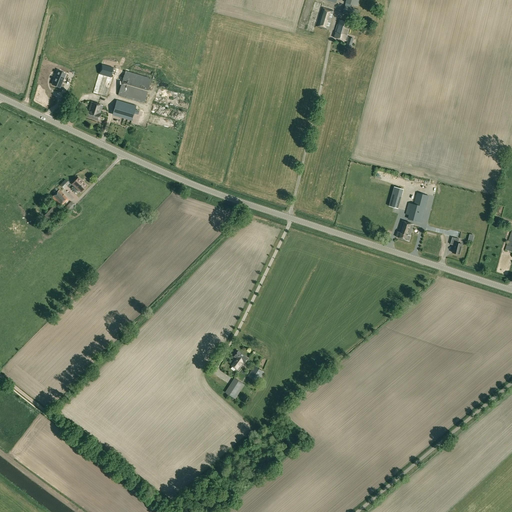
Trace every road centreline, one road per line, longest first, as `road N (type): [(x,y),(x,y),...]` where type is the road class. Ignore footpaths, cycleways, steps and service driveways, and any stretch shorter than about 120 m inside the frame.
road 1 (tertiary): [(511,290),(211,191),(0,97)]
road 2 (track): [(171,511),(0,376)]
road 3 (unknown): [(291,218),(326,52)]
